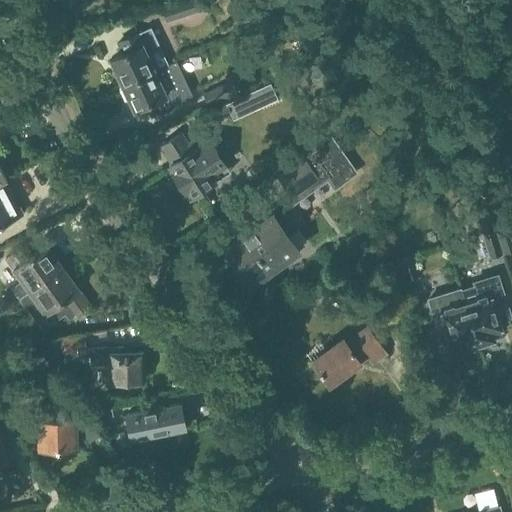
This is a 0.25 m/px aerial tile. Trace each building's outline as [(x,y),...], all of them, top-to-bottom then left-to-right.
[(196,0),(189,0),(163,10),(167,23),(200,11),(196,0)] [(110,58),(122,84),(155,68),(167,63),(150,26),(117,41),(123,53),(110,58)] [(167,63),(155,68),(122,84),(134,111),(146,105),(151,115),(175,104),(193,95),(176,59),(167,63)] [(209,108),(239,94),(233,80),(203,94),(209,108)] [(271,83),(226,103),(232,116),(234,121),(279,100),(271,83)] [(168,157),(158,164),(183,202),(217,179),(214,174),(231,163),(209,129),(189,142),(183,133),(162,147),(168,157)] [(251,283),(296,251),(280,229),(294,219),(287,209),(328,181),(334,189),(358,173),(332,135),(276,174),(291,196),(272,209),(275,212),(225,248),(251,283)] [(0,183),(0,226),(22,215),(5,181),(0,183)] [(497,234),(504,254),(511,251),(511,232),(511,229),(497,234)] [(484,237),(490,258),(503,254),(496,233),(484,237)] [(406,281),(420,276),(408,240),(394,244),(406,281)] [(13,287),(20,297),(30,290),(63,267),(46,243),(31,254),(24,243),(6,257),(23,280),(13,287)] [(30,290),(20,297),(19,298),(27,310),(28,309),(27,307),(37,300),(53,322),(71,309),(74,314),(89,303),(78,289),(79,289),(63,267),(30,290)] [(466,302),(479,344),(496,338),(494,334),(503,332),(501,327),(509,324),(508,319),(511,318),(496,273),(472,282),(473,285),(462,288),(466,302)] [(479,344),(466,302),(462,288),(461,288),(428,298),(434,320),(443,317),(454,348),(462,345),(463,349),(479,344)] [(346,339),(345,337),(312,361),(328,384),(367,355),(372,362),(386,352),(367,325),(346,339)] [(109,365),(109,379),(106,379),(106,384),(144,383),(143,352),(139,352),(138,346),(86,348),(86,345),(84,333),(59,338),(62,354),(78,350),(78,357),(90,356),(90,365),(109,365)] [(50,368),(64,365),(59,339),(45,342),(50,368)] [(126,414),(131,438),(151,433),(152,438),(170,434),(169,430),(185,427),(180,403),(126,414)] [(103,427),(115,424),(112,408),(100,411),(103,427)] [(40,448),(75,447),(74,417),(39,418),(40,448)] [(0,473),(2,473),(0,467),(0,463),(10,461),(1,426),(0,425),(0,473)]
